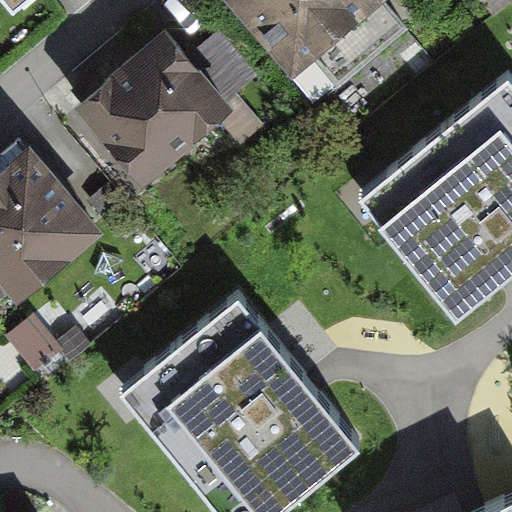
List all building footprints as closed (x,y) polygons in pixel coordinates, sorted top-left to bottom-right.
[(245,0),(289,57),(362,0),(245,0)] [(168,18),(78,86),(139,167),(229,99),(168,18)] [(511,266),(511,76),(507,70),(359,192),(457,312),(511,266)] [(0,155),(0,263),(19,287),(104,217),(33,129),(0,155)] [(0,299),(9,292),(0,281),(0,299)] [(238,293),(120,386),(221,511),(269,511),(357,442),(238,293)] [(511,511),(511,495),(475,511),(511,511)]
